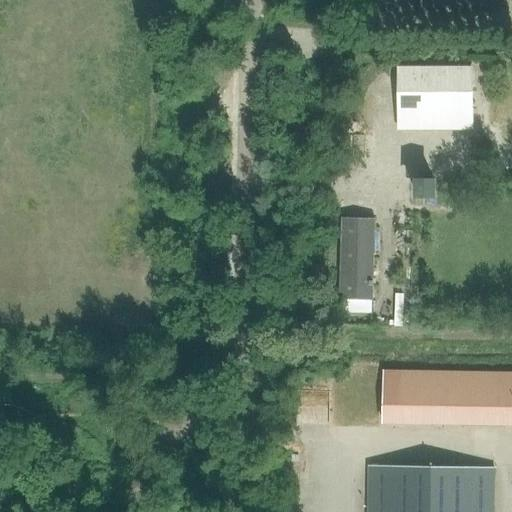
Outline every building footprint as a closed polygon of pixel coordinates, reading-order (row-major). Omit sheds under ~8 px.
[(471,69),(398,69),(399,118),(471,117),(471,69)] [(437,176),(413,175),(413,199),(437,200),(437,176)] [(343,220),(340,301),(372,302),(375,221),(343,220)] [(511,377),(424,376),(423,421),(511,422),(511,377)] [(494,511),(495,471),(369,469),(368,511),(494,511)]
